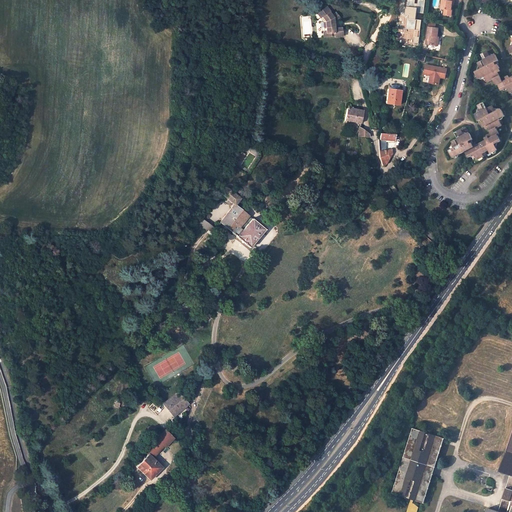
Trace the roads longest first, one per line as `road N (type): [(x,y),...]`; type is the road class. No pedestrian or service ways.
road 1 (residential): [(489,20),(474,33),(430,161),(438,189),(469,199),(482,196),(511,161)]
road 2 (primary): [(408,345),(273,511)]
road 3 (primary): [(302,494),(408,345)]
road 4 (residential): [(375,134),(374,153),(404,207),(464,266)]
road 5 (residential): [(49,511),(0,358)]
road 6 (unknown): [(383,13),(363,67),(375,134)]
